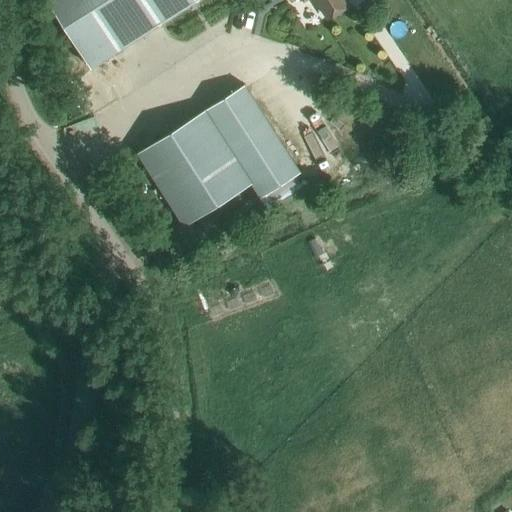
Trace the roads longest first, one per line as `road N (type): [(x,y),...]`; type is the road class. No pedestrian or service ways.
road 1 (unclassified): [(162,511),(176,453),(173,355),(149,289),(39,169),(12,106),(5,0)]
road 2 (unknown): [(54,184),(76,143),(214,67),(287,52),(375,84),(511,175)]
road 3 (track): [(43,511),(75,383),(89,263),(103,233)]
